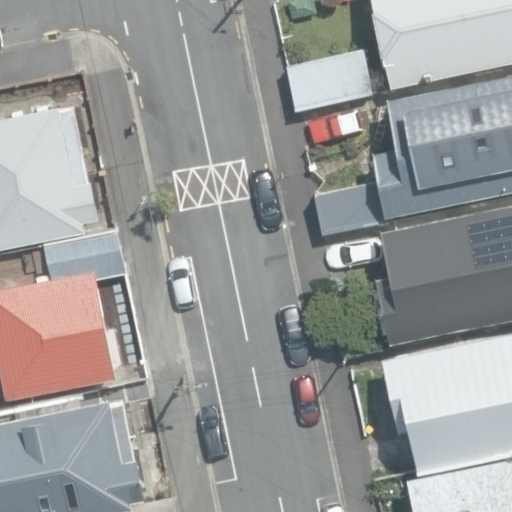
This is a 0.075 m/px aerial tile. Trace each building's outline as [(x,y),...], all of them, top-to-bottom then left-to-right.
[(511,0),(373,0),(391,86),(511,60),(511,0)] [(287,61),(297,108),(374,93),(364,46),(287,61)] [(318,193),(326,231),(397,217),(396,213),(511,189),(511,69),(389,94),(399,145),(375,150),(382,180),(318,193)] [(0,246),(90,228),(87,217),(103,214),(96,178),(91,179),(75,101),(3,116),(1,105),(0,105),(0,246)] [(381,274),(394,340),(511,316),(511,201),(383,227),(392,272),(381,274)] [(98,266),(100,276),(129,270),(120,227),(47,242),(53,276),(98,266)] [(9,397),(121,374),(100,276),(98,266),(53,276),(0,286),(0,367),(2,367),(9,397)] [(416,464),(417,468),(511,447),(511,328),(384,356),(399,426),(407,466),(416,464)] [(113,400),(112,396),(52,408),(50,397),(22,403),(24,412),(0,416),(0,511),(107,511),(136,506),(134,498),(149,495),(141,455),(137,455),(125,398),(113,400)] [(511,511),(511,452),(408,474),(416,511),(511,511)]
